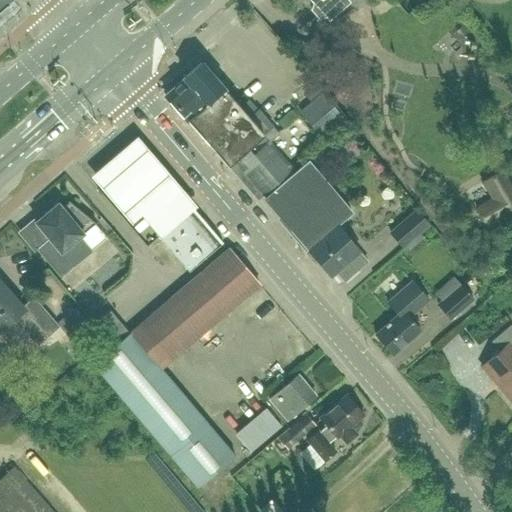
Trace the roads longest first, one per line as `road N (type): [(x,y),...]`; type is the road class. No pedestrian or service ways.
road 1 (tertiary): [(478,511),(113,70)]
road 2 (primary): [(0,168),(113,70)]
